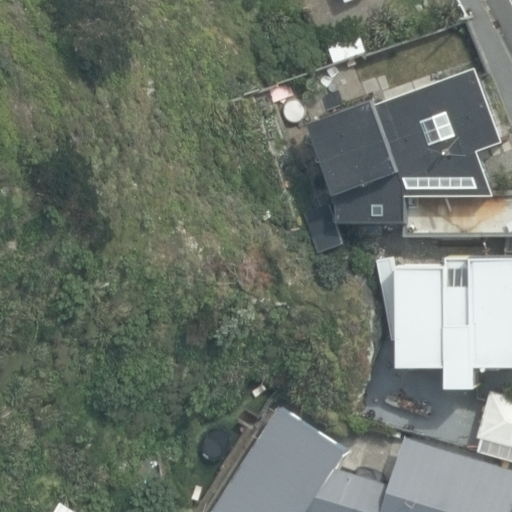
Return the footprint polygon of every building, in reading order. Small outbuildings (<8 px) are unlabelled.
[(410,219),(409,235),(511,234),(511,187),(499,188),(486,148),(511,136),(511,135),(482,62),(382,100),(379,95),(316,118),(343,190),(343,219),(410,219)] [(329,205),(296,215),(313,267),(345,257),(329,205)] [(511,361),(511,256),(397,258),(398,362),(454,361),(454,385),(486,384),(486,362),(511,361)] [(480,434),(511,443),(511,392),(494,387),(480,434)] [(394,481),(341,466),(352,449),(283,404),(213,511),(214,511),(511,511),(511,463),(408,433),(394,481)] [(86,511),(62,499),(54,511),(86,511)]
